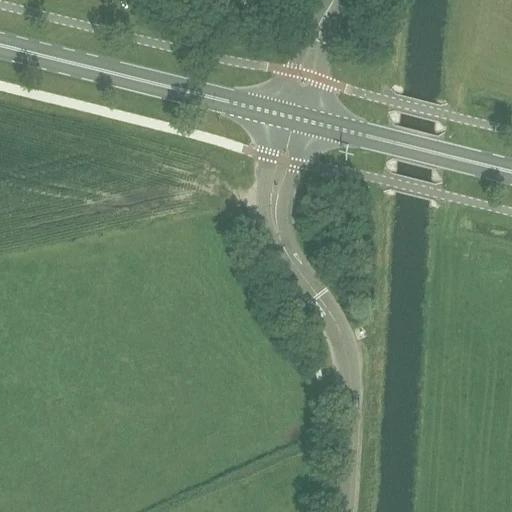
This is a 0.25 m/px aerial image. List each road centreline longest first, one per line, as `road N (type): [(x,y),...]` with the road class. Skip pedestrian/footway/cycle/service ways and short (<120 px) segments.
road 1 (tertiary): [(348,511),(349,390),(285,243),(273,181),(281,115)]
road 2 (secondary): [(281,115),(0,48)]
road 3 (secondary): [(454,160),(281,115)]
road 4 (tertiary): [(281,115),(310,29),(329,0)]
